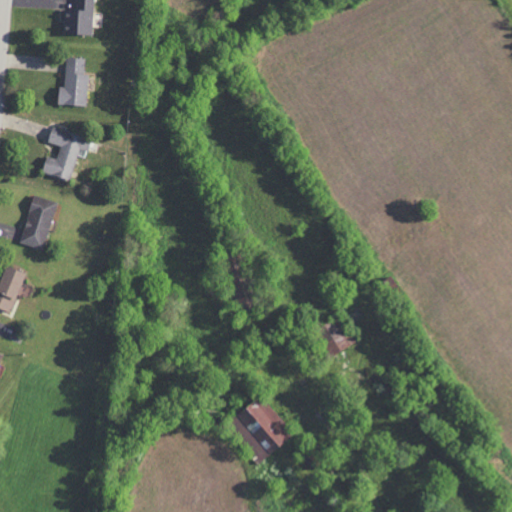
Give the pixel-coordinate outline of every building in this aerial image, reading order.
[(63,10),(62,36),(92,37),(93,0),(74,0),(75,10),(63,10)] [(57,104),(86,105),(87,73),(84,73),(84,58),(65,57),(64,86),(58,86),(57,104)] [(90,139),(51,126),(46,141),(60,146),(55,158),(46,155),(40,171),(69,180),(77,155),(84,157),(90,139)] [(57,201),(33,195),(19,242),(42,249),(57,201)] [(0,308),(11,311),(22,271),(1,265),(0,267),(0,308)] [(293,432),(258,394),(227,423),(261,461),(293,432)]
